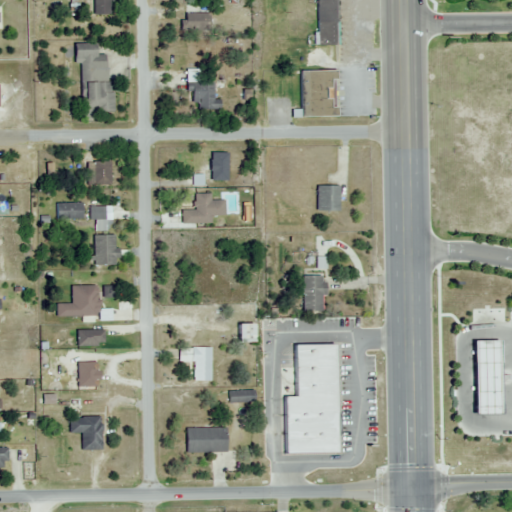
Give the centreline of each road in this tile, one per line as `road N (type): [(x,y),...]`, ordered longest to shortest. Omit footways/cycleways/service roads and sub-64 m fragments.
road 1 (residential): [(153,496),(144,0)]
road 2 (primary): [(412,488),(405,0)]
road 3 (tertiary): [(0,498),(412,488)]
road 4 (residential): [(0,139),(406,136)]
